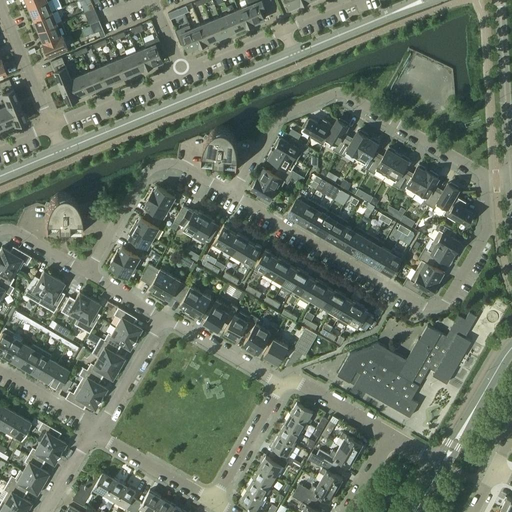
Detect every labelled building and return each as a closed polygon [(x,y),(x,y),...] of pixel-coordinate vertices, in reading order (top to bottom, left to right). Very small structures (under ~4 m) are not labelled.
[(31,14),(32,14),(34,19),(33,19),(52,11),(47,0),(46,0),(29,7),(30,8),(29,9),(29,10),(29,11),(29,12),(30,12),(30,13),(31,14)] [(264,17),(260,9),(265,7),(261,0),(245,0),(247,5),(254,22),(266,17),(265,16),(264,17)] [(87,3),(88,5),(84,7),(78,10),(79,14),(90,10),(90,9),(94,7),(92,2),(87,3)] [(247,5),(238,9),(245,27),(246,27),(245,26),(254,22),(247,5)] [(90,10),(92,15),(88,17),(90,23),(99,19),(97,13),(94,7),(90,9),(90,10)] [(238,9),(229,13),(236,30),(245,26),(245,27),(238,9)] [(37,29),(38,29),(39,31),(57,23),(52,11),(33,19),(33,20),(34,19),(36,24),(36,26),(36,27),(37,29)] [(229,13),(219,17),(227,35),(226,34),(236,30),(229,13)] [(219,17),(210,21),(217,38),(226,34),(226,35),(227,35),(219,17)] [(103,29),(99,19),(90,23),(94,33),(99,30),(99,31),(103,29)] [(210,21),(200,25),(208,43),(208,41),(217,38),(210,21)] [(40,36),(42,37),(44,42),(42,42),(42,43),(62,35),(57,23),(39,31),(39,32),(39,33),(39,35),(40,36)] [(189,24),(175,30),(181,44),(185,42),(188,49),(186,49),(187,50),(198,45),(191,29),(189,24)] [(200,25),(191,29),(198,45),(207,42),(208,43),(200,25)] [(47,52),(48,53),(49,54),(67,47),(62,35),(42,43),(43,43),(44,43),(46,47),(45,48),(45,49),(45,51),(46,52),(47,52)] [(162,59),(156,44),(160,42),(158,36),(144,42),(146,47),(153,64),(164,59),(162,59)] [(146,47),(136,51),(144,69),(144,68),(153,64),(146,47)] [(136,51),(128,55),(135,72),(143,68),(144,69),(136,51)] [(128,55),(119,58),(127,76),(127,75),(135,72),(128,55)] [(79,97),(78,95),(71,78),(62,56),(51,61),(66,97),(68,96),(69,101),(79,97)] [(119,58),(111,62),(118,79),(126,75),(127,76),(119,58)] [(111,62),(102,65),(110,83),(110,82),(118,79),(111,62)] [(102,65),(93,69),(100,86),(109,82),(110,83),(102,65)] [(93,69),(83,73),(91,91),(91,90),(100,86),(93,69)] [(83,73),(71,78),(78,95),(90,90),(91,91),(83,73)] [(0,82),(0,90),(6,105),(7,105),(14,122),(13,122),(14,124),(23,120),(21,115),(23,115),(8,79),(0,82)] [(5,126),(13,122),(14,122),(7,105),(6,105),(0,107),(0,114),(5,127),(5,126)] [(323,144),(325,141),(325,140),(334,125),(334,124),(323,118),(320,123),(310,117),(309,119),(307,118),(303,125),(304,126),(304,128),(312,133),(310,137),(323,144)] [(338,152),(347,137),(342,135),(348,125),(346,124),(347,122),(340,118),(339,119),(337,118),(334,124),(334,125),(325,140),(325,141),(335,146),(333,149),(338,152)] [(203,149),(202,154),(200,166),(201,166),(201,164),(213,166),(213,167),(214,167),(214,166),(223,167),(223,168),(224,168),(224,167),(236,168),(235,170),(236,170),(238,158),(238,153),(237,148),(237,143),(236,141),(235,137),(233,133),(231,131),(229,130),(227,128),(225,127),(223,127),(220,127),(218,128),(216,128),(213,130),(211,132),(209,134),(208,136),(206,140),(204,144),(203,149)] [(345,152),(355,158),(368,136),(366,135),(367,134),(360,129),(359,131),(357,130),(352,140),(347,137),(338,152),(338,153),(339,152),(344,155),(345,152)] [(368,170),(377,155),(372,152),(379,141),(372,137),(372,136),(371,136),(370,138),(368,137),(368,136),(355,158),(365,164),(363,166),(368,169),(368,170)] [(276,146),(275,147),(297,160),(303,150),(305,152),(308,147),(309,147),(309,146),(294,137),(291,143),(281,137),(280,138),(278,137),(274,145),(276,146)] [(375,170),(385,175),(399,152),(388,146),(382,158),(377,155),(368,170),(369,169),(374,172),(375,170)] [(279,163),(276,168),(291,177),(292,176),(291,176),(294,171),(291,170),(297,160),(275,147),(275,148),(274,150),(272,149),(271,149),(272,150),(268,157),(279,163)] [(398,187),(407,172),(402,169),(409,158),(399,152),(385,175),(395,181),(393,184),(398,186),(398,187)] [(405,187),(415,193),(428,171),(427,171),(425,170),(426,168),(426,167),(425,168),(418,164),(412,175),(407,172),(398,187),(399,188),(399,187),(404,190),(405,187)] [(258,177),(257,177),(279,190),(285,180),(288,182),(290,177),(291,177),(276,168),(273,173),(262,166),(258,173),(257,173),(259,175),(258,177)] [(428,205),(437,190),(432,187),(438,177),(437,176),(438,174),(430,170),(429,172),(428,171),(415,193),(425,198),(423,201),(428,204),(428,205)] [(318,183),(321,178),(316,175),(313,180),(318,183)] [(279,190),(257,177),(257,178),(255,177),(251,185),(252,186),(252,187),(262,193),(259,198),(274,207),(274,206),(273,206),(276,201),(274,200),(279,190)] [(321,178),(318,183),(323,186),(326,181),(321,178)] [(341,185),(348,189),(351,183),(344,179),(341,185)] [(436,205),(445,210),(455,194),(455,195),(458,189),(457,188),(458,186),(450,182),(449,183),(448,182),(442,192),(437,190),(428,205),(429,205),(429,204),(434,207),(436,205)] [(153,188),(149,194),(169,205),(175,195),(173,194),(174,193),(173,190),(170,189),(167,189),(167,190),(157,185),(154,189),(153,188)] [(337,194),(340,188),(335,185),(332,191),(337,194)] [(340,188),(337,194),(342,197),(345,191),(340,188)] [(57,194),(55,196),(52,198),(50,200),(48,204),(47,207),(46,212),(45,217),(44,222),(44,234),(45,234),(45,232),(57,232),(57,234),(58,234),(58,232),(67,232),(67,234),(68,234),(68,232),(80,232),(80,234),(81,234),(81,222),(80,217),(79,212),(78,207),(77,205),(77,204),(75,200),(72,197),(70,195),(68,194),(65,193),(62,193),(60,193),(57,194)] [(287,214),(297,219),(309,198),(300,193),(287,214)] [(367,193),(364,199),(369,202),(373,196),(367,193)] [(148,207),(145,212),(161,221),(169,205),(149,194),(146,200),(147,201),(145,205),(148,207)] [(445,210),(443,214),(456,221),(458,218),(467,223),(468,221),(469,222),(474,214),(472,213),(473,212),(463,206),(466,201),(455,195),(455,194),(445,210)] [(353,196),(350,201),(356,204),(359,199),(353,196)] [(297,219),(306,225),(319,204),(309,198),(297,219)] [(366,207),(369,202),(364,199),(361,204),(366,207)] [(369,202),(366,207),(372,210),(375,205),(369,202)] [(306,225),(316,230),(328,209),(319,204),(306,225)] [(174,220),(179,223),(188,208),(183,205),(174,220)] [(399,210),(398,210),(394,216),(400,219),(405,209),(401,206),(399,210)] [(183,227),(194,233),(205,213),(199,210),(198,211),(194,209),(193,211),(188,208),(179,223),(184,226),(183,227)] [(316,230),(325,236),(337,215),(328,209),(316,230)] [(136,219),(133,225),(153,237),(159,226),(158,226),(161,221),(145,212),(142,217),(140,216),(138,220),(136,219)] [(384,221),(387,215),(381,212),(378,218),(384,221)] [(205,213),(194,233),(204,239),(204,238),(209,241),(218,225),(213,222),(214,221),(210,218),(211,217),(205,213)] [(325,236),(334,241),(344,224),(345,225),(347,220),(337,215),(325,236)] [(387,215),(384,221),(389,224),(392,218),(387,215)] [(439,229),(433,239),(455,251),(456,250),(457,251),(462,244),(460,243),(461,241),(451,235),(454,230),(439,222),(438,222),(439,223),(436,228),(439,229)] [(402,231),(405,226),(400,223),(397,228),(402,231)] [(223,248),(232,231),(229,229),(230,227),(224,224),(213,242),(223,248)] [(334,241),(344,246),(353,230),(345,225),(344,224),(334,241)] [(130,237),(128,242),(143,251),(146,246),(147,247),(153,237),(133,225),(129,231),(131,232),(129,236),(130,237)] [(344,246),(353,252),(365,231),(356,225),(353,230),(344,246)] [(405,226),(402,231),(408,235),(411,229),(405,226)] [(223,248),(232,253),(243,235),(237,232),(236,234),(232,231),(223,248)] [(353,252),(362,257),(375,236),(365,231),(353,252)] [(232,253),(242,258),(251,242),(247,240),(248,238),(243,235),(232,253)] [(362,257),(372,263),(381,246),(382,246),(384,242),(375,236),(362,257)] [(421,252),(436,261),(439,256),(450,262),(454,256),(455,256),(455,255),(453,254),(454,252),(455,252),(455,251),(433,239),(427,249),(425,247),(422,252),(421,252)] [(118,248),(114,254),(134,266),(143,251),(128,242),(125,247),(122,245),(119,249),(118,248)] [(251,242),(242,258),(251,264),(262,246),(256,243),(255,244),(251,242)] [(0,248),(0,259),(17,269),(23,260),(26,262),(26,263),(30,256),(12,245),(12,246),(14,247),(11,252),(1,246),(0,248)] [(372,263),(381,268),(391,251),(382,246),(381,246),(372,263)] [(255,266),(264,272),(274,255),(270,253),(271,251),(265,248),(255,266)] [(391,251),(381,268),(391,274),(400,257),(391,251)] [(421,259),(416,269),(437,282),(438,281),(437,281),(439,279),(441,280),(441,279),(445,272),(433,266),(436,261),(421,252),(422,253),(419,258),(421,259)] [(134,266),(114,254),(111,260),(112,261),(110,265),(120,271),(119,272),(120,275),(123,277),(126,276),(127,275),(128,276),(134,266)] [(264,272),(274,277),(284,259),(279,256),(278,257),(274,255),(264,272)] [(0,279),(13,286),(9,284),(13,278),(12,277),(12,278),(10,277),(15,268),(17,269),(0,259),(0,279)] [(274,277),(283,282),(292,266),(288,264),(289,262),(284,259),(274,277)] [(211,268),(213,264),(207,260),(204,264),(211,268)] [(145,281),(154,266),(149,263),(140,278),(145,281)] [(220,268),(213,264),(211,268),(218,272),(220,268)] [(153,290),(159,294),(170,273),(160,267),(159,269),(154,266),(145,281),(150,284),(149,286),(154,288),(153,290)] [(283,282),(283,283),(281,287),(290,293),(292,288),(303,270),(297,266),(296,268),(292,266),(283,282)] [(437,282),(416,269),(410,279),(407,277),(404,282),(403,282),(418,291),(421,286),(431,292),(432,290),(434,291),(438,284),(437,283),(437,282)] [(23,293),(38,302),(53,276),(43,270),(37,280),(32,277),(34,275),(33,275),(23,293)] [(292,288),(302,293),(311,277),(307,274),(308,273),(303,270),(292,288)] [(230,279),(232,275),(226,271),(223,275),(230,279)] [(171,296),(176,299),(185,283),(180,280),(180,279),(170,273),(159,294),(165,297),(166,295),(170,298),(171,296)] [(239,279),(232,275),(230,279),(236,283),(239,279)] [(53,276),(38,302),(54,311),(64,293),(63,293),(62,295),(57,292),(63,282),(53,276)] [(311,277),(302,293),(299,297),(309,303),(311,299),(321,280),(316,277),(315,279),(311,277)] [(13,286),(0,279),(0,299),(6,290),(9,292),(8,293),(9,293),(13,286)] [(311,299),(320,304),(330,288),(326,285),(327,284),(321,280),(311,299)] [(183,308),(189,311),(201,291),(190,285),(190,286),(185,283),(176,299),(181,302),(180,303),(184,306),(183,308)] [(252,292),(255,288),(248,284),(246,289),(252,292)] [(237,288),(232,295),(241,301),(246,293),(237,288)] [(261,292),(255,288),(252,292),(259,296),(261,292)] [(320,304),(330,310),(340,291),(335,288),(334,290),(330,288),(320,304)] [(77,316),(89,297),(79,291),(73,301),(68,298),(69,296),(61,310),(68,314),(68,313),(67,313),(68,311),(77,316)] [(211,297),(201,291),(189,311),(195,315),(196,313),(201,316),(202,314),(206,316),(215,301),(210,298),(211,297)] [(330,310),(339,315),(348,298),(345,296),(346,294),(340,291),(330,310)] [(271,303),(273,299),(267,295),(265,299),(271,303)] [(89,297),(77,316),(74,323),(89,332),(90,331),(100,314),(99,313),(98,316),(93,313),(99,303),(89,297)] [(339,315),(337,319),(346,325),(348,320),(359,302),(353,299),(352,301),(348,298),(339,315)] [(223,319),(229,323),(234,313),(238,307),(231,303),(229,307),(216,299),(215,301),(206,316),(204,320),(218,328),(223,319)] [(280,303),(273,299),(271,303),(278,307),(280,303)] [(348,320),(358,326),(359,325),(365,329),(373,315),(366,311),(367,310),(363,307),(364,305),(359,302),(348,320)] [(115,326),(135,337),(140,327),(130,321),(133,316),(136,318),(136,317),(118,307),(114,314),(115,313),(120,316),(115,326)] [(288,316),(291,312),(284,308),(282,313),(288,316)] [(244,328),(250,331),(256,322),(255,322),(258,317),(251,313),(249,317),(239,311),(237,315),(234,313),(229,323),(224,331),(237,339),(244,328)] [(377,342),(350,352),(337,374),(410,415),(418,401),(411,397),(429,367),(435,370),(433,374),(447,382),(471,340),(465,336),(477,316),(469,311),(465,318),(458,314),(446,335),(427,324),(419,338),(418,337),(406,358),(377,342)] [(297,316),(291,312),(288,316),(295,320),(297,316)] [(318,324),(311,320),(308,325),(315,329),(318,324)] [(269,330),(256,322),(250,331),(244,343),(258,351),(264,341),(269,344),(273,337),(278,328),(272,325),(269,330)] [(135,337),(115,326),(110,335),(108,334),(108,333),(104,339),(116,346),(119,341),(129,347),(135,337)] [(0,353),(1,354),(13,332),(4,327),(0,332),(0,353)] [(64,327),(61,333),(66,336),(68,332),(69,330),(64,327)] [(293,348),(305,354),(317,333),(306,327),(293,348)] [(89,332),(87,337),(92,340),(96,334),(90,331),(89,332)] [(336,335),(329,331),(327,335),(334,339),(336,335)] [(11,336),(1,354),(10,359),(20,341),(23,338),(14,332),(13,332),(11,336)] [(340,334),(336,341),(341,344),(345,337),(340,334)] [(98,356),(117,367),(123,357),(113,351),(116,346),(104,339),(100,337),(91,353),(98,356)] [(288,345),(273,337),(269,344),(263,354),(278,363),(288,345)] [(10,359),(19,364),(30,347),(20,341),(10,359)] [(70,342),(68,345),(76,350),(78,346),(70,342)] [(19,364),(29,370),(41,349),(32,343),(30,347),(19,364)] [(29,370),(38,375),(48,358),(49,358),(51,354),(41,349),(29,370)] [(90,363),(87,370),(86,370),(99,376),(101,371),(111,377),(117,367),(98,356),(92,366),(90,365),(91,364),(90,363)] [(38,375),(48,381),(58,363),(49,358),(48,358),(38,375)] [(58,363),(48,381),(57,386),(68,369),(58,363)] [(83,375),(78,385),(100,397),(106,387),(96,381),(99,376),(86,370),(87,370),(83,367),(79,374),(80,374),(83,375)] [(100,397),(78,385),(72,394),(69,392),(69,391),(65,398),(83,408),(81,406),(84,401),(94,407),(100,397)] [(290,413),(308,423),(311,418),(309,417),(313,411),(297,402),(290,413)] [(0,410),(0,425),(0,426),(10,409),(3,406),(0,410)] [(0,426),(7,430),(17,413),(10,409),(0,426)] [(7,430),(14,434),(23,417),(17,413),(7,430)] [(308,423),(290,413),(284,424),(300,433),(301,434),(304,429),(303,428),(306,422),(308,423)] [(317,428),(321,431),(328,419),(322,416),(316,427),(317,428)] [(23,417),(14,434),(21,438),(31,422),(23,417)] [(335,423),(330,420),(322,434),(327,437),(335,423)] [(37,439),(39,440),(60,451),(65,442),(55,436),(58,431),(60,432),(42,422),(38,429),(42,431),(37,439)] [(300,433),(284,424),(278,435),(294,444),(295,444),(298,440),(297,439),(300,433)] [(339,445),(356,454),(363,443),(343,431),(340,436),(343,438),(339,445)] [(276,455),(288,462),(291,457),(289,456),(292,451),(290,450),(294,444),(278,435),(271,446),(279,450),(276,455)] [(307,445),(311,448),(315,441),(310,439),(307,445)] [(53,462),(60,451),(39,440),(34,448),(32,447),(28,453),(41,460),(43,456),(53,462)] [(356,454),(339,445),(336,451),(332,449),(329,454),(319,448),(316,455),(338,467),(341,461),(349,466),(356,454)] [(38,466),(41,460),(28,453),(24,461),(26,462),(21,469),(42,481),(48,472),(38,466)] [(259,467),(276,477),(279,472),(278,471),(282,465),(285,467),(288,462),(276,455),(273,460),(266,456),(259,467)] [(338,467),(316,455),(312,461),(322,466),(319,471),(323,473),(319,480),(336,489),(342,478),(334,473),(338,467)] [(294,458),(291,464),(299,469),(302,463),(294,458)] [(276,477),(259,467),(253,478),(270,488),(273,483),(272,482),(275,476),(276,477)] [(36,492),(42,481),(21,469),(21,470),(19,469),(15,477),(11,474),(7,481),(23,490),(26,486),(36,492)] [(81,482),(72,498),(84,505),(91,492),(96,494),(99,491),(104,494),(103,495),(104,495),(114,478),(102,471),(99,477),(95,475),(92,481),(88,479),(85,484),(81,482)] [(115,502),(125,484),(114,478),(104,495),(109,498),(109,497),(115,500),(114,501),(115,502)] [(270,488),(253,478),(246,489),(264,499),(267,494),(266,493),(269,487),(270,488)] [(295,489),(318,502),(321,496),(329,501),(336,489),(319,480),(316,486),(312,484),(309,489),(299,483),(295,489)] [(20,496),(23,490),(7,481),(3,489),(7,491),(3,498),(25,511),(30,502),(20,496)] [(282,488),(287,491),(290,485),(286,482),(282,488)] [(125,484),(115,502),(119,504),(120,503),(127,507),(126,508),(131,511),(137,499),(132,497),(136,490),(125,484)] [(264,499),(246,489),(240,500),(258,510),(261,505),(259,504),(263,498),(264,499)] [(318,502),(295,489),(292,495),(302,501),(299,506),(303,508),(300,511),(320,511),(314,508),(318,502)] [(151,511),(160,497),(149,490),(142,502),(137,499),(131,511),(132,511),(136,511),(139,508),(144,511),(145,510),(148,511),(151,511)] [(280,502),(284,496),(279,493),(276,499),(280,502)] [(501,507),(511,511),(511,498),(507,496),(501,507)] [(165,511),(171,503),(160,497),(151,511),(165,511)] [(0,503),(0,511),(24,511),(25,511),(3,498),(0,503)] [(180,511),(182,509),(171,503),(165,511),(180,511)] [(267,511),(274,511),(278,506),(272,503),(267,511)]
